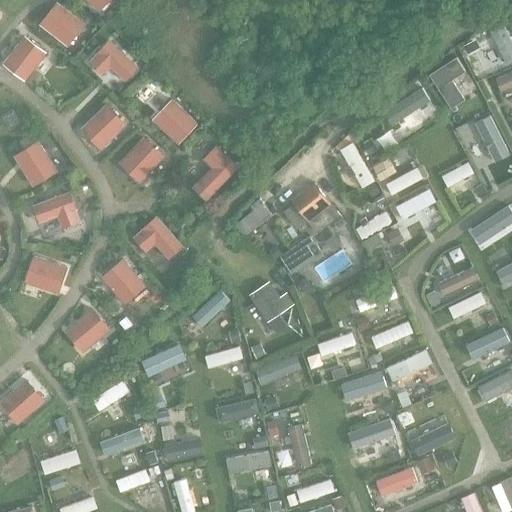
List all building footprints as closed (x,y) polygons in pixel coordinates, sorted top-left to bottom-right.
[(87,0),(99,12),(111,0),(87,0)] [(39,25),(68,47),(86,24),(57,1),(39,25)] [(511,40),(504,24),(490,31),(505,61),(511,57),(511,40)] [(24,35),(2,64),(26,82),(48,53),(24,35)] [(111,68),(125,82),(139,68),(110,39),(88,62),(102,76),(111,68)] [(475,41),(465,46),(469,54),(479,49),(475,41)] [(457,56),(430,74),(451,108),(466,99),(453,79),(466,70),(457,56)] [(511,71),(496,78),(502,92),(511,87),(511,71)] [(199,124),(172,98),(152,120),(178,145),(199,124)] [(101,150),(127,125),(107,103),(80,128),(101,150)] [(491,114),(476,122),(496,161),(511,154),(491,114)] [(392,129),(379,136),(386,148),(399,141),(392,129)] [(361,186),(376,178),(352,135),(337,143),(361,186)] [(119,163),(140,183),(165,156),(144,136),(119,163)] [(39,140),(14,156),(33,187),(58,171),(39,140)] [(372,140),(364,145),(370,155),(379,150),(372,140)] [(197,182),(211,196),(240,167),(217,145),(203,159),(211,168),(197,182)] [(468,162),(442,176),(449,187),(475,173),(468,162)] [(388,179),(392,190),(425,178),(421,166),(388,179)] [(376,182),(368,186),(373,196),(381,191),(376,182)] [(314,183),(292,200),(294,203),(308,221),(317,232),(329,224),(332,228),(343,219),(340,215),(314,183)] [(482,183),(473,189),(478,197),(487,191),(482,183)] [(403,215),(438,202),(433,188),(398,201),(403,215)] [(70,191),(33,205),(40,224),(57,217),(62,229),(81,222),(70,191)] [(383,194),(376,198),(380,204),(387,200),(383,194)] [(235,225),(244,236),(272,214),(260,199),(250,206),(254,210),(235,225)] [(476,230),(484,241),(511,220),(511,215),(506,207),(476,230)] [(388,209),(358,225),(364,236),(394,219),(388,209)] [(155,244),(169,260),(184,246),(157,215),(133,237),(146,252),(155,244)] [(394,232),(387,236),(393,246),(400,243),(394,232)] [(282,254),(280,256),(290,272),(321,251),(311,236),(282,254)] [(276,246),(270,250),(276,259),(280,256),(282,254),(276,246)] [(59,294),(69,267),(34,254),(24,282),(59,294)] [(101,277),(124,305),(147,285),(123,258),(101,277)] [(511,259),(497,268),(505,283),(511,280),(511,259)] [(475,265),(440,282),(445,294),(481,277),(475,265)] [(305,278),(298,282),(305,293),(312,289),(305,278)] [(288,325),(280,313),(293,304),(286,293),(279,297),(269,282),(250,294),(276,333),(288,325)] [(193,313),(204,325),(233,299),(222,287),(193,313)] [(450,304),(456,317),(489,301),(483,288),(450,304)] [(434,292),(426,296),(432,307),(440,303),(434,292)] [(111,330),(92,307),(64,330),(83,353),(111,330)] [(366,317),(358,320),(362,331),(370,327),(366,317)] [(373,332),(378,345),(417,333),(413,320),(373,332)] [(475,358),(511,339),(511,338),(505,324),(467,343),(475,358)] [(239,329),(230,332),(233,342),(242,340),(239,329)] [(261,343),(252,348),(258,358),(266,354),(261,343)] [(143,355),(148,371),(188,360),(183,344),(143,355)] [(206,352),(209,365),(244,358),(242,345),(206,352)] [(428,346),(387,366),(394,380),(435,360),(428,346)] [(262,382),(304,367),(298,351),(256,366),(262,382)] [(380,353),(369,358),(372,365),(383,360),(380,353)] [(383,367),(342,382),(348,399),(389,385),(383,367)] [(487,398),(511,386),(511,367),(480,382),(487,398)] [(345,368),(334,371),(336,379),(348,375),(345,368)] [(124,377),(93,397),(101,409),(132,389),(124,377)] [(0,401),(0,403),(19,425),(46,400),(26,378),(0,401)] [(252,381),(244,383),(247,394),(255,392),(252,381)] [(407,391),(399,394),(404,406),(412,403),(407,391)] [(162,394),(153,397),(157,409),(166,405),(162,394)] [(217,404),(221,420),(262,410),(258,395),(217,404)] [(275,396),(266,400),(270,410),(279,406),(275,396)] [(390,400),(383,402),(386,412),(394,410),(390,400)] [(144,405),(133,409),(137,419),(147,415),(144,405)] [(169,411),(157,414),(159,422),(171,420),(169,411)] [(419,453),(457,436),(446,412),(408,429),(419,453)] [(507,437),(511,434),(511,416),(500,423),(507,437)] [(62,417),(55,421),(61,433),(68,429),(62,417)] [(390,418),(356,430),(360,441),(394,429),(390,418)] [(276,421),(268,423),(271,436),(279,434),(276,421)] [(289,425),(300,466),(315,462),(304,421),(289,425)] [(144,427),(102,436),(105,450),(147,442),(144,427)] [(206,452),(202,434),(165,442),(169,460),(206,452)] [(267,435),(254,438),(257,449),(269,446),(267,435)] [(231,473),(274,462),(270,446),(227,457),(231,473)] [(78,447),(42,459),(47,472),(82,460),(78,447)] [(0,458),(0,467),(7,481),(30,469),(20,448),(0,458)] [(399,450),(388,454),(391,462),(402,458),(399,450)] [(154,451),(147,453),(150,465),(158,462),(154,451)] [(452,452),(443,456),(449,467),(457,463),(452,452)] [(430,456),(418,461),(422,470),(433,465),(430,456)] [(384,494),(421,479),(414,463),(377,478),(384,494)] [(149,468),(118,475),(121,487),(151,481),(149,468)] [(171,469),(165,471),(168,480),(174,478),(171,469)] [(511,503),(511,474),(502,478),(511,503)] [(62,476),(50,481),(53,490),(65,485),(62,476)] [(183,511),(193,511),(197,511),(188,476),(175,479),(183,511)] [(333,477),(299,487),(302,500),(337,489),(333,477)] [(277,485),(268,486),(270,498),(279,497),(277,485)] [(461,496),(466,511),(485,511),(477,490),(461,496)] [(95,494),(61,506),(63,511),(81,511),(99,506),(95,494)] [(295,494),(287,496),(291,506),(298,503),(295,494)] [(280,501),(270,503),(272,511),(282,510),(280,501)] [(302,511),(337,511),(334,501),(303,511),(302,511)] [(0,511),(37,511),(35,502),(0,510),(0,511)]
